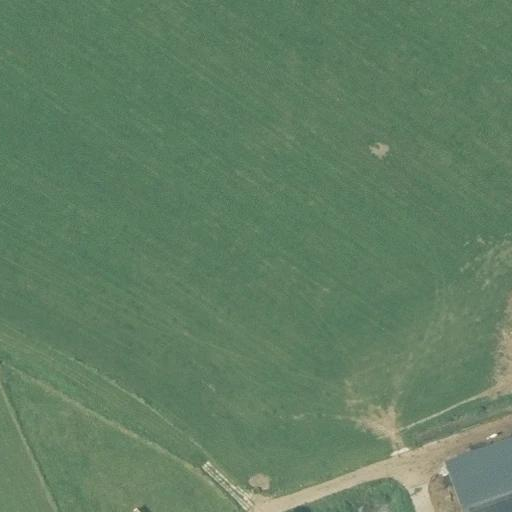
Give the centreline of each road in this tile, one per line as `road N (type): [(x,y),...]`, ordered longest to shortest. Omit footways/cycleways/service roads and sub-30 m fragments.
road 1 (track): [(263,511),(150,423),(0,338)]
road 2 (track): [(511,422),(265,511)]
